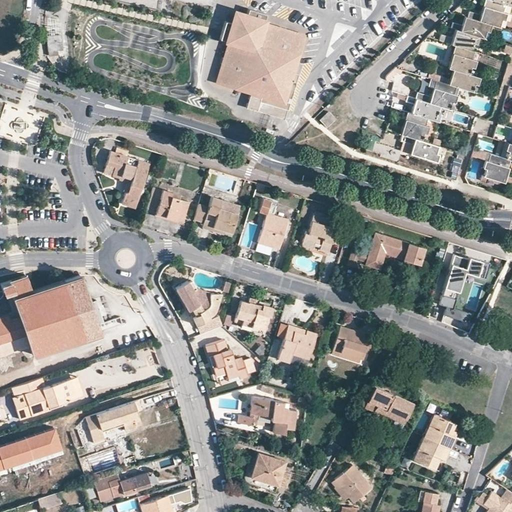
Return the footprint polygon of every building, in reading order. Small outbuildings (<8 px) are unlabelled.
[(491,0),(483,0),(479,14),(468,11),(467,16),(490,23),(497,26),(500,19),(503,19),(505,12),(502,12),(505,4),(491,0)] [(294,78),(288,76),(300,41),(262,27),(265,16),(247,10),(245,17),(243,22),(236,27),(230,25),(223,23),(218,40),(227,44),(213,82),(232,89),(257,98),(255,104),(281,114),(284,106),(278,104),(279,101),(285,103),(294,78)] [(230,25),(236,27),(243,22),(245,17),(234,13),(230,25)] [(463,15),(459,30),(477,35),(482,37),(485,30),(488,30),(490,23),(467,16),(463,15)] [(438,40),(453,45),(470,49),(472,42),(475,43),(477,35),(459,30),(453,29),(451,37),(439,34),(438,40)] [(59,34),(47,35),(48,56),(53,55),(52,51),(61,50),(59,34)] [(468,68),(469,66),(473,67),(475,60),(471,59),(473,51),(470,49),(453,45),(447,67),(451,69),(467,73),(467,72),(469,72),(470,68),(468,68)] [(447,83),(455,85),(471,90),(471,88),(473,89),(474,85),(473,85),(473,83),(476,84),(478,77),(467,73),(451,69),(447,83)] [(447,83),(435,79),(428,102),(439,105),(448,108),(449,107),(450,107),(452,104),(450,103),(450,101),(453,101),(455,94),(453,94),(455,85),(447,83)] [(418,98),(425,99),(427,83),(420,82),(418,98)] [(439,105),(428,102),(406,95),(405,101),(413,103),(410,113),(426,118),(437,121),(439,111),(437,110),(439,105)] [(406,111),(399,133),(413,137),(420,139),(420,138),(422,138),(423,134),(421,134),(422,132),(425,133),(427,126),(424,125),(426,118),(410,113),(406,111)] [(333,118),(327,112),(320,119),(326,125),(333,118)] [(495,134),(509,138),(511,130),(498,126),(495,134)] [(413,137),(409,152),(435,160),(437,153),(434,152),(437,145),(420,139),(413,137)] [(507,150),(504,149),(506,142),(503,141),(498,156),(505,158),(505,156),(503,155),(504,152),(506,152),(507,150)] [(505,158),(510,159),(511,160),(511,143),(509,143),(506,142),(504,149),(507,150),(506,152),(504,152),(503,155),(505,156),(505,158)] [(148,162),(125,155),(126,150),(116,147),(115,152),(110,151),(104,168),(105,172),(119,177),(118,179),(124,181),(122,190),(124,191),(121,202),(134,206),(148,162)] [(498,156),(489,153),(486,160),(484,159),(481,167),(484,168),(484,170),(482,169),(481,173),(483,174),(482,175),(503,181),(505,172),(510,159),(505,158),(498,156)] [(503,181),(510,183),(511,177),(511,174),(505,172),(503,181)] [(153,186),(146,210),(164,215),(181,220),(187,200),(177,197),(178,193),(153,186)] [(220,199),(211,197),(208,207),(198,203),(193,220),(203,222),(202,226),(221,231),(222,228),(232,231),(237,213),(218,208),(220,199)] [(258,212),(265,214),(257,241),(278,248),(287,218),(273,214),(277,202),(262,198),(258,212)] [(220,199),(218,208),(237,213),(239,205),(220,199)] [(335,220),(313,213),(307,231),(304,230),(300,245),(312,248),(314,242),(319,244),(318,249),(327,252),(332,235),(330,234),(335,220)] [(423,248),(374,233),(368,254),(351,248),(346,263),(354,266),(357,258),(365,261),(364,264),(378,268),(384,252),(385,247),(403,253),(402,258),(419,263),(423,248)] [(189,234),(186,241),(193,243),(195,236),(189,234)] [(385,247),(384,252),(402,258),(403,253),(385,247)] [(483,265),(454,256),(438,305),(454,310),(466,275),(478,279),(483,265)] [(10,321),(0,324),(0,354),(28,345),(31,354),(98,331),(89,306),(78,274),(30,290),(27,279),(26,275),(24,274),(0,282),(0,286),(2,293),(9,290),(19,318),(10,321)] [(208,293),(208,296),(195,296),(192,291),(196,288),(192,280),(188,282),(187,281),(175,288),(188,310),(192,308),(196,315),(192,317),(196,325),(210,319),(209,317),(214,312),(216,307),(218,302),(220,294),(208,293)] [(268,316),(271,308),(257,304),(258,300),(248,298),(247,302),(240,300),(233,321),(240,323),(261,330),(266,315),(268,316)] [(98,304),(89,306),(98,331),(106,328),(98,304)] [(459,320),(466,321),(468,314),(445,309),(441,323),(458,327),(459,320)] [(0,324),(10,321),(7,313),(0,315),(0,324)] [(240,323),(239,327),(260,333),(261,330),(240,323)] [(315,334),(305,330),(304,335),(294,331),(295,328),(287,325),(277,358),(288,362),(291,353),(308,358),(315,334)] [(361,358),(363,351),(367,351),(372,337),(339,327),(332,350),(359,358),(361,358)] [(227,349),(223,339),(205,345),(216,375),(225,373),(227,379),(238,375),(239,379),(247,376),(246,373),(241,360),(240,357),(233,359),(229,348),(227,349)] [(332,350),(330,354),(358,362),(359,358),(332,350)] [(250,357),(241,360),(246,373),(254,370),(250,357)] [(40,388),(45,386),(42,376),(37,378),(40,388)] [(77,396),(82,394),(76,376),(70,378),(77,396)] [(70,378),(45,386),(40,388),(37,378),(12,387),(15,396),(24,393),(31,415),(61,405),(61,402),(77,396),(70,378)] [(373,411),(375,408),(404,421),(411,404),(372,387),(363,408),(372,412),(373,411)] [(257,414),(270,415),(270,420),(273,420),(272,432),(284,433),(284,427),(293,428),(295,410),(287,409),(287,407),(282,406),(283,401),(272,400),(272,399),(251,396),(249,415),(237,414),(236,422),(252,424),(254,414),(257,414)] [(299,396),(297,402),(305,405),(306,398),(299,396)] [(100,433),(99,429),(120,422),(121,425),(123,431),(134,427),(131,420),(136,418),(133,412),(138,410),(135,400),(82,417),(91,444),(102,440),(100,433)] [(375,408),(373,411),(402,424),(404,421),(375,408)] [(447,447),(454,431),(450,430),(453,423),(433,413),(422,436),(447,447)] [(99,429),(100,433),(121,425),(120,422),(99,429)] [(0,466),(61,447),(54,426),(0,443),(0,466)] [(440,463),(447,447),(422,436),(412,459),(432,468),(435,461),(440,463)] [(127,466),(121,446),(114,448),(114,451),(120,468),(127,466)] [(286,487),(290,474),(282,471),(284,461),(258,453),(255,465),(251,477),(276,485),(286,487)] [(347,496),(352,502),(370,486),(351,464),(333,479),(338,485),(347,496)] [(118,478),(107,481),(106,476),(93,480),(99,500),(123,492),(151,483),(147,469),(118,478)] [(188,474),(178,477),(181,484),(190,482),(188,474)] [(338,485),(334,488),(343,499),(347,496),(338,485)] [(497,497),(494,496),(486,508),(482,511),(508,511),(511,507),(511,493),(504,488),(497,497)] [(417,500),(420,501),(417,511),(435,511),(437,504),(434,503),(435,493),(419,490),(417,500)] [(478,503),(486,508),(494,496),(486,491),(478,503)] [(170,504),(168,496),(141,504),(143,511),(172,511),(172,509),(170,504)]
